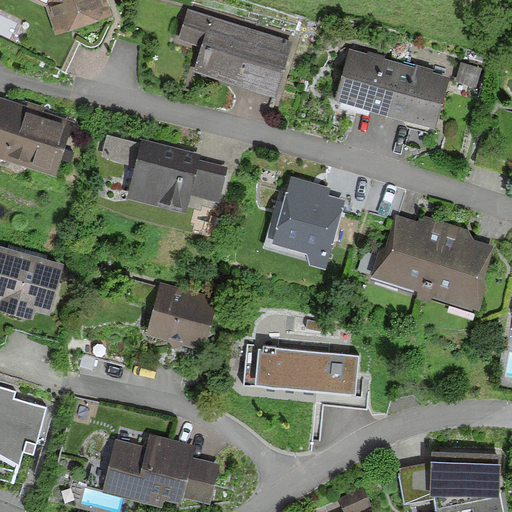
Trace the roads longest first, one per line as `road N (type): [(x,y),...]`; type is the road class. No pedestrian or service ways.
road 1 (residential): [(511,210),(247,129),(76,88)]
road 2 (residential): [(252,511),(383,431),(440,414),(511,413)]
